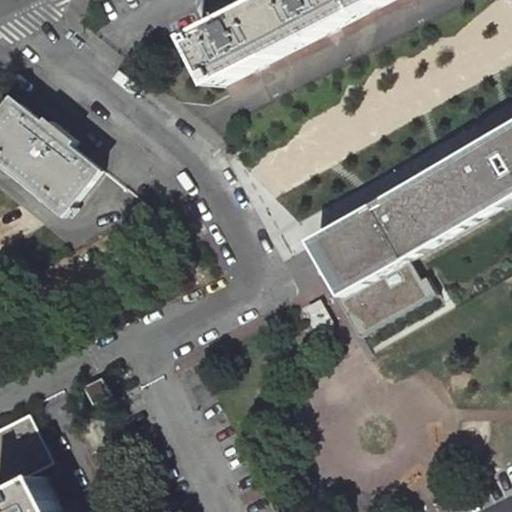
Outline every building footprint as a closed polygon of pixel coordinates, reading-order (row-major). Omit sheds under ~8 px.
[(361,0),(273,0),(200,37),(226,88),(297,51),(369,14),(361,0)] [(361,0),(369,14),(397,0),(361,0)] [(23,104),(0,132),(0,149),(75,210),(106,172),(77,149),(82,142),(57,122),(52,128),(23,104)] [(511,132),(315,245),(369,338),(442,302),(417,265),(511,208),(511,132)] [(88,387),(97,405),(114,396),(106,378),(88,387)] [(33,415),(0,432),(0,492),(58,463),(33,415)] [(68,511),(50,477),(0,502),(5,511),(68,511)]
